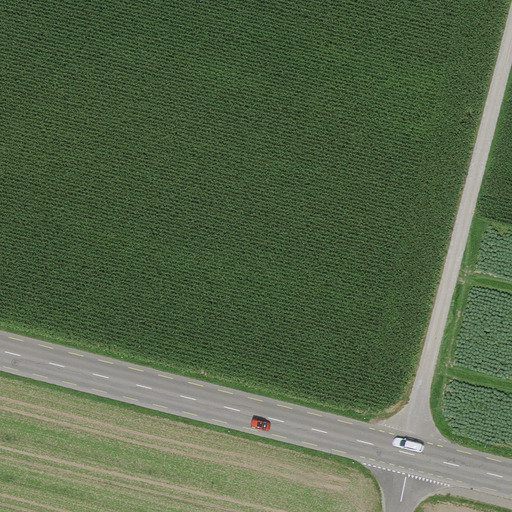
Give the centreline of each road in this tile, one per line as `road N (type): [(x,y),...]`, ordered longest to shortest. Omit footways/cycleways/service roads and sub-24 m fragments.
road 1 (track): [(407,453),(511,34)]
road 2 (primary): [(0,350),(407,453)]
